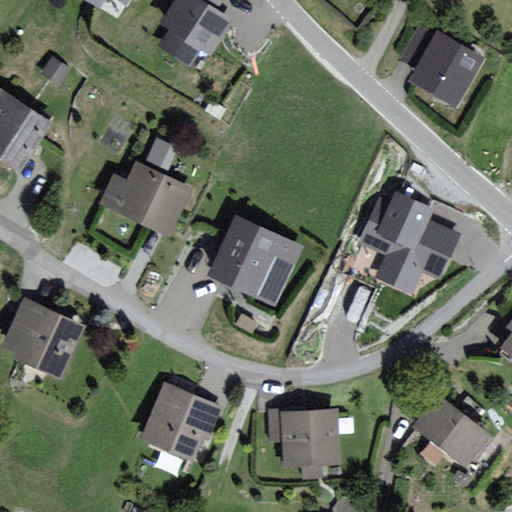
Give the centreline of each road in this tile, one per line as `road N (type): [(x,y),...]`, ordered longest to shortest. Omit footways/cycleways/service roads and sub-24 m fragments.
road 1 (residential): [(0,235),(212,362),(295,378),(364,366),(402,349),(511,254)]
road 2 (tertiary): [(511,221),(322,50),(278,0)]
